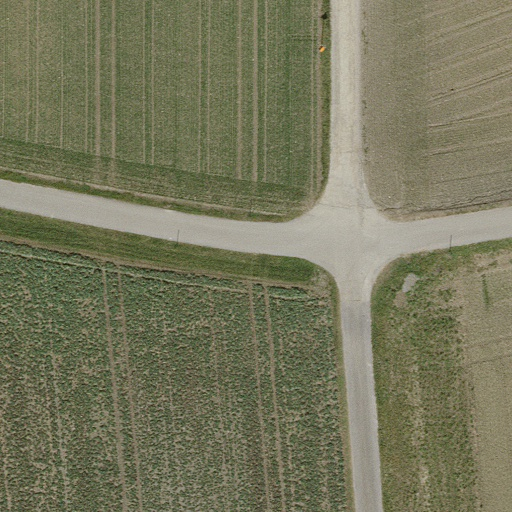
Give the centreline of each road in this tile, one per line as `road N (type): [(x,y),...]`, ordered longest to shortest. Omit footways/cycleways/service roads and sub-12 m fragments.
road 1 (track): [(0,197),(241,240),(411,241),(511,226)]
road 2 (track): [(372,511),(348,244),(349,0)]
